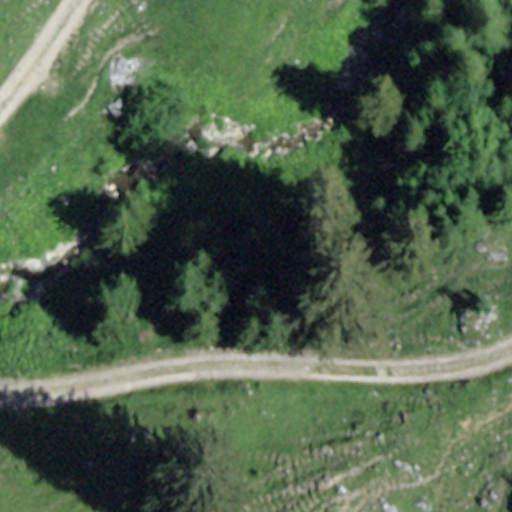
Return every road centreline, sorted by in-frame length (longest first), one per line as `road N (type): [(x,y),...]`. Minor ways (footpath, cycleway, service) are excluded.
road 1 (track): [(0,393),(55,394),(209,366),(428,370),(511,353)]
road 2 (track): [(84,0),(54,55),(0,113)]
